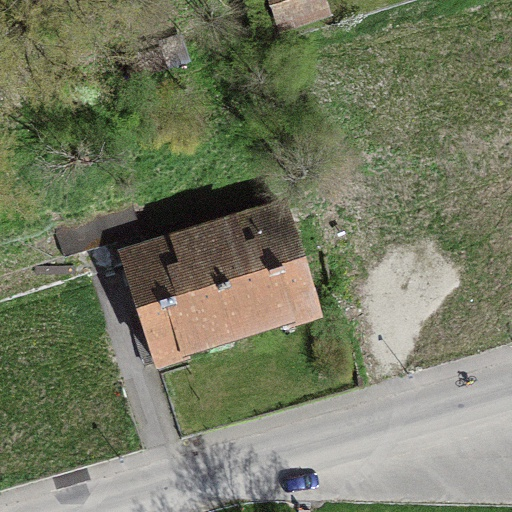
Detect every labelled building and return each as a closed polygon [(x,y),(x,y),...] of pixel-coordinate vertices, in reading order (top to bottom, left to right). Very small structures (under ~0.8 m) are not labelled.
[(272,0),(279,23),(319,11),(316,0),(272,0)] [(125,57),(131,79),(163,70),(157,48),(125,57)] [(53,222),(64,256),(141,233),(130,199),(53,222)] [(124,261),(156,363),(317,313),(285,210),(124,261)] [(89,282),(0,305),(0,433),(123,399),(89,282)]
